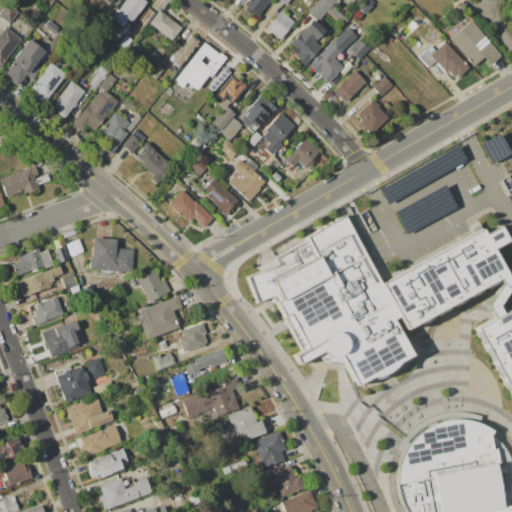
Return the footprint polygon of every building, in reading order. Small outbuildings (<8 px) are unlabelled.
[(143,0),(146,2),(130,22),(128,20),(123,25),(111,16),(123,0),(143,0)] [(269,0),(257,16),(252,13),(251,15),(245,10),(246,8),(243,6),(247,0),(269,0)] [(307,12),(318,0),(337,0),(333,5),(348,19),(342,24),(327,11),(319,20),(307,12)] [(366,2),(371,7),(363,15),(358,9),(366,2)] [(0,12),(6,4),(17,12),(9,23),(0,16),(0,12)] [(159,10),(182,28),(172,41),(149,24),(159,10)] [(280,10),(294,22),(280,40),(266,28),(280,10)] [(49,20),(59,28),(54,34),(44,26),(49,20)] [(311,20),(323,31),(314,41),(321,47),(304,66),(294,56),(296,53),(292,50),(294,48),(290,44),(311,20)] [(471,20),(501,56),(489,66),(483,58),(472,67),(449,39),(471,20)] [(0,33),(5,27),(20,38),(0,65),(0,33)] [(347,27),(356,37),(342,49),(346,52),(341,58),(337,54),(334,57),(343,67),(326,84),(307,65),(347,27)] [(199,41),(178,67),(168,59),(183,41),(184,43),(190,35),(199,41)] [(45,37),(51,41),(44,50),(38,45),(45,37)] [(29,39),(46,52),(35,65),(40,70),(33,79),(27,74),(17,87),(10,81),(12,79),(5,73),(15,60),(13,58),(29,39)] [(357,39),(368,49),(358,59),(348,48),(357,39)] [(140,46),(129,41),(124,50),(136,55),(140,46)] [(197,91),(223,57),(203,41),(173,80),(181,87),(185,82),(197,91)] [(444,42),(469,68),(458,78),(455,74),(453,76),(446,69),(444,72),(434,61),(428,67),(418,56),(430,45),(435,51),(444,42)] [(153,51),(159,56),(155,62),(148,57),(153,51)] [(101,62),(111,69),(95,89),(89,84),(96,74),(94,72),(101,62)] [(51,63),(66,75),(44,103),(33,95),(36,92),(30,88),(51,63)] [(157,63),(164,68),(155,79),(149,74),(157,63)] [(332,90),(354,70),(365,82),(343,102),(332,90)] [(108,73),(116,79),(106,92),(99,86),(108,73)] [(232,75),(237,80),(240,77),(249,86),(231,104),(227,100),(229,98),(227,96),(222,102),(213,94),(232,75)] [(373,86),(384,76),(392,85),(380,95),(373,86)] [(84,91),(64,118),(51,107),(70,81),(84,91)] [(118,101),(93,132),(86,126),(82,132),(72,124),(88,103),(90,104),(98,94),(99,95),(103,90),(118,101)] [(261,95),(274,107),(252,132),(240,121),(243,117),(242,116),(261,95)] [(353,116),(371,100),(388,119),(370,135),(353,116)] [(140,108),(143,103),(148,107),(144,112),(140,108)] [(227,106),(235,113),(224,126),(216,119),(227,106)] [(114,111),(129,123),(123,130),(127,133),(110,154),(92,140),(114,111)] [(138,113),(140,118),(130,131),(126,128),(138,113)] [(294,126),(279,142),(281,144),(270,156),(263,149),(269,143),(261,136),(265,131),(264,130),(280,113),(294,126)] [(242,126),(229,140),(219,132),(232,118),(242,126)] [(135,129),(144,138),(130,154),(120,145),(135,129)] [(256,131),(261,137),(253,146),(247,140),(256,131)] [(196,136),(202,141),(196,148),(190,143),(196,136)] [(284,160),(305,138),(321,153),(308,167),(306,165),(303,168),(300,166),(297,169),(293,165),(292,167),(284,160)] [(220,150),(223,147),(221,145),(226,139),(238,150),(231,159),(220,150)] [(145,142),(172,165),(156,184),(148,178),(152,173),(140,163),(141,162),(134,155),(145,142)] [(282,146),(286,150),(280,156),(276,152),(282,146)] [(263,163),(272,155),(280,164),(271,172),(263,163)] [(190,167),(197,158),(206,165),(199,174),(190,167)] [(249,159),(256,166),(253,169),(268,183),(248,203),(227,182),(245,164),(244,163),(249,159)] [(0,181),(0,177),(35,166),(38,174),(34,176),(35,178),(47,174),(49,180),(38,184),(39,189),(24,194),(22,191),(5,197),(0,181)] [(270,176),(276,170),(281,176),(276,182),(270,176)] [(201,178),(206,183),(201,189),(195,184),(201,178)] [(212,179),(217,183),(220,179),(228,186),(225,190),(237,200),(225,214),(205,197),(209,192),(204,188),(212,179)] [(181,189),(194,202),(195,201),(212,218),(203,228),(192,217),(188,221),(186,219),(184,221),(166,204),(181,189)] [(485,230),(509,276),(407,330),(399,316),(394,319),(415,355),(400,363),(393,370),(382,376),(373,378),(357,387),(345,362),(338,364),(331,364),(323,359),(318,354),(298,364),(293,356),(308,349),(276,296),(257,303),(248,277),(260,272),(258,267),(309,241),(307,238),(346,215),(382,284),(485,230)] [(61,234),(74,229),(76,234),(63,239),(61,234)] [(92,238),(116,240),(115,248),(134,250),(132,272),(90,268),(92,238)] [(66,244),(78,239),(82,251),(71,255),(66,244)] [(54,251),(62,247),(67,259),(59,262),(54,251)] [(16,275),(12,263),(18,261),(17,257),(38,248),(40,253),(47,250),(53,265),(44,268),(43,265),(16,275)] [(17,281),(59,266),(62,273),(53,276),(54,281),(51,282),(52,284),(50,284),(50,287),(23,297),(17,281)] [(135,278),(153,269),(159,281),(164,279),(170,291),(148,302),(135,278)] [(61,278),(73,273),(76,284),(64,288),(61,278)] [(84,273),(89,284),(90,283),(91,285),(92,284),(95,294),(85,298),(78,279),(79,279),(78,275),(84,273)] [(34,325),(31,318),(35,317),(33,311),(36,310),(34,305),(43,301),(44,304),(48,303),(47,300),(56,296),(63,314),(34,325)] [(139,310),(177,296),(181,307),(172,310),(179,327),(146,340),(140,324),(143,322),(139,310)] [(511,395),(477,330),(511,311),(511,395)] [(40,332),(74,320),(77,329),(73,331),(79,347),(50,358),(45,342),(43,343),(40,332)] [(181,330),(202,323),(206,333),(203,334),(206,343),(182,352),(181,348),(177,349),(175,344),(179,342),(177,338),(182,336),(181,330)] [(124,340),(127,347),(122,349),(119,342),(124,340)] [(221,349),(225,361),(209,367),(208,365),(198,368),(199,371),(186,376),(181,363),(221,349)] [(156,370),(151,357),(159,354),(160,357),(171,353),(175,363),(156,370)] [(84,362),(98,357),(105,373),(90,379),(84,362)] [(54,376),(64,372),(63,371),(70,369),(70,370),(81,366),(83,372),(85,371),(88,381),(86,382),(91,394),(64,403),(54,376)] [(169,377),(181,373),(188,391),(176,396),(169,377)] [(182,400),(224,385),(223,382),(235,377),(239,388),(233,391),(239,408),(216,417),(213,408),(188,417),(182,400)] [(129,383),(137,380),(139,386),(131,389),(129,383)] [(92,388),(111,381),(113,388),(94,395),(92,388)] [(65,409),(88,400),(95,417),(103,414),(105,419),(97,422),(98,425),(75,434),(65,409)] [(175,409),(160,414),(159,410),(163,409),(162,405),(171,402),(172,405),(173,404),(175,409)] [(227,415),(250,406),(255,422),(260,420),(265,433),(237,443),(227,415)] [(0,408),(3,407),(8,421),(0,423),(0,408)] [(148,411),(154,409),(157,417),(151,419),(148,411)] [(511,511),(406,511),(402,506),(397,485),(398,462),(409,443),(426,427),(447,420),(464,419),(475,422),(488,428),(493,430),(490,433),(502,445),(509,456),(511,467),(511,492),(507,505),(511,505),(511,511)] [(79,438),(115,425),(121,443),(85,456),(79,438)] [(252,441),(278,432),(284,449),(280,451),(283,460),(262,468),(252,441)] [(0,443),(16,437),(22,452),(0,460),(0,443)] [(90,476),(85,461),(110,453),(112,460),(118,458),(122,469),(112,472),(112,473),(97,478),(96,474),(90,476)] [(230,465),(244,460),(247,468),(232,473),(230,465)] [(2,469),(21,462),(24,470),(27,469),(30,478),(3,488),(1,481),(6,480),(2,469)] [(146,465),(154,462),(158,472),(150,475),(146,465)] [(283,511),(279,501),(282,500),(276,484),(271,486),(267,476),(273,474),(272,471),(289,465),(294,478),(299,476),(305,492),(308,491),(311,498),(313,497),(317,508),(305,511),(283,511)] [(221,468),(228,466),(230,473),(224,475),(221,468)] [(104,509),(99,495),(102,494),(98,485),(120,477),(125,489),(134,485),(132,482),(146,477),(151,492),(104,509)] [(172,495),(180,492),(184,504),(177,507),(172,495)] [(0,511),(0,500),(13,495),(18,510),(12,511),(0,511)]
